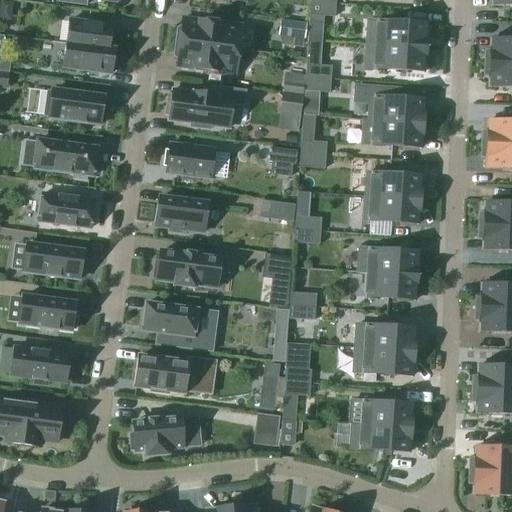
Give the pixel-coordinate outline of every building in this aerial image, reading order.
[(13,4),(0,1),(0,20),(4,21),(11,16),(13,4)] [(335,5),(309,3),(308,16),(334,18),(335,5)] [(174,43),(238,52),(241,28),(182,20),(181,28),(179,28),(176,29),(174,43)] [(66,45),(113,51),(107,50),(110,27),(69,21),(66,45)] [(305,25),(279,22),(278,37),(303,40),(305,25)] [(426,26),(367,22),(365,45),(424,49),(426,26)] [(511,65),(511,41),(490,41),(489,51),(484,51),(483,64),(511,65)] [(175,67),(234,75),(238,52),(174,43),(173,56),(175,59),(176,59),(175,67)] [(113,51),(66,45),(62,69),(110,75),(113,51)] [(424,49),(365,45),(364,69),(423,73),(424,49)] [(10,62),(0,60),(0,72),(8,74),(10,62)] [(488,77),(488,88),(511,89),(511,65),(483,64),(483,77),(488,77)] [(331,68),(305,66),(304,79),(330,80),(331,68)] [(330,80),(304,79),(303,92),(329,94),(330,80)] [(303,84),(284,82),(283,93),(301,96),(303,84)] [(354,87),(353,101),(368,102),(367,121),(422,125),(423,102),(405,100),(400,100),(401,90),(354,87)] [(167,96),(165,116),(169,116),(168,121),(228,129),(231,104),(242,106),(244,93),(215,89),(214,96),(193,94),(172,91),(171,96),(167,96)] [(101,110),(103,98),(51,91),(51,93),(46,92),(43,117),(48,118),(47,119),(99,126),(99,124),(103,124),(105,111),(101,110)] [(281,95),(280,109),(300,112),(302,98),(281,95)] [(362,121),(361,145),(397,147),(402,148),(420,149),(422,125),(367,121),(362,121)] [(486,133),(481,133),(480,146),(511,146),(511,123),(486,122),(486,133)] [(62,145),(36,142),(36,144),(25,142),(25,143),(24,143),(21,165),(22,165),(22,166),(33,168),(32,170),(92,178),(92,175),(96,175),(99,159),(95,158),(96,150),(80,148),(80,147),(62,145)] [(299,155),(324,157),(325,144),(300,142),(299,155)] [(181,147),(169,145),(168,151),(164,151),(162,168),(166,168),(165,174),(180,176),(179,180),(194,182),(195,178),(209,180),(213,151),(192,148),(193,148),(181,146),(181,147)] [(511,146),(480,146),(479,158),(485,159),(485,170),(511,170),(511,146)] [(296,152),(268,149),(267,163),(294,166),(296,152)] [(299,155),(298,168),(324,170),(324,157),(299,155)] [(420,178),(366,174),(364,198),(419,201),(420,178)] [(93,202),(41,195),(38,223),(89,230),(93,202)] [(206,205),(158,198),(154,227),(167,229),(167,233),(183,235),(184,231),(202,234),(206,205)] [(419,201),(364,198),(362,221),(417,225),(419,201)] [(259,218),(291,222),(293,207),(261,203),(259,218)] [(483,215),(477,214),(477,227),(511,228),(511,204),(483,204),(483,215)] [(294,231),(319,233),(320,220),(295,218),(294,231)] [(482,240),(481,251),(511,252),(511,228),(477,227),(476,240),(482,240)] [(319,233),(294,231),(293,244),(318,246),(319,233)] [(22,273),(78,281),(80,272),(84,272),(86,257),(82,257),(82,253),(61,250),(50,248),(50,249),(25,245),(22,273)] [(416,278),(417,254),(358,250),(356,274),(366,275),(416,278)] [(159,253),(158,263),(154,262),(152,279),(156,280),(156,282),(174,284),(174,286),(194,289),(194,287),(202,288),(203,288),(209,289),(210,289),(215,290),(217,273),(219,261),(214,260),(213,260),(207,259),(206,259),(197,258),(197,256),(193,255),(185,254),(181,254),(181,255),(159,253)] [(266,255),(263,275),(275,277),(271,305),(268,305),(267,308),(287,311),(290,258),(266,255)] [(366,275),(364,298),(414,301),(416,278),(366,275)] [(511,286),(480,285),(480,296),(474,296),(474,309),(511,310),(511,286)] [(314,309),(315,296),(289,294),(288,307),(314,309)] [(18,325),(70,332),(70,329),(74,330),(76,315),(72,315),(74,304),(22,297),(18,325)] [(144,305),(141,332),(157,334),(155,345),(211,352),(216,314),(196,311),(174,308),(173,308),(165,307),(164,307),(144,305)] [(314,309),(288,307),(288,320),(313,322),(314,309)] [(473,322),(479,322),(478,333),(511,334),(511,310),(474,309),(473,322)] [(287,312),(275,311),(273,335),(285,335),(287,312)] [(414,330),(355,326),(353,349),(413,354),(414,330)] [(67,356),(14,348),(14,351),(2,349),(0,359),(12,361),(10,376),(64,384),(65,374),(70,375),(72,359),(67,359),(67,356)] [(413,354),(353,349),(352,373),(411,377),(413,354)] [(203,377),(205,360),(186,357),(186,364),(165,361),(156,360),(137,358),(134,386),(150,389),(149,393),(168,395),(168,391),(183,393),(186,374),(203,377)] [(263,378),(261,393),(275,395),(275,400),(281,400),(282,396),(282,383),(282,380),(277,380),(279,366),(265,364),(263,378)] [(511,368),(477,367),(476,378),(471,378),(471,390),(511,392),(511,368)] [(284,370),(283,383),(309,385),(310,372),(284,370)] [(308,398),(309,385),(283,383),(283,396),(296,397),(308,398)] [(475,403),(475,414),(511,415),(511,392),(471,390),(470,403),(475,403)] [(281,422),(294,423),(296,397),(283,396),(281,422)] [(61,409),(0,401),(0,435),(5,436),(4,443),(38,448),(39,441),(56,443),(61,409)] [(410,429),(411,406),(362,402),(360,425),(410,429)] [(278,418),(257,415),(255,429),(276,432),(278,418)] [(167,455),(166,450),(182,449),(181,436),(198,434),(197,419),(180,420),(180,419),(159,421),(159,420),(143,422),(132,423),(133,435),(129,435),(130,451),(134,451),(134,453),(153,451),(153,457),(167,455)] [(349,449),(408,453),(410,429),(360,425),(351,425),(349,449)] [(511,449),(474,448),(473,459),(468,459),(467,472),(511,473),(511,449)] [(511,473),(467,472),(467,485),(472,485),(472,496),(511,497),(511,473)] [(0,511),(8,511),(10,504),(0,501),(0,511)]
